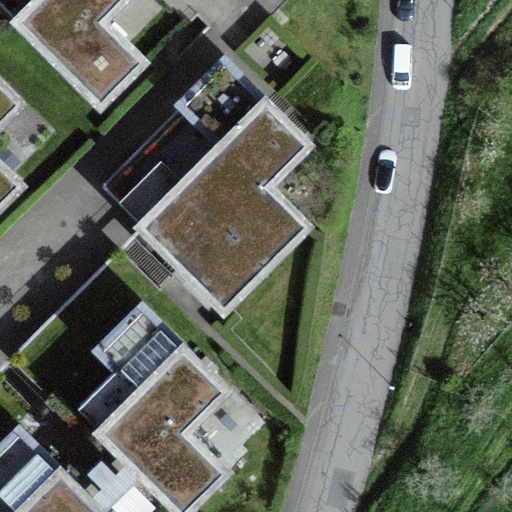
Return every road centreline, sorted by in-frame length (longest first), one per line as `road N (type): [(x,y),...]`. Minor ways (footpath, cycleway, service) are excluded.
road 1 (residential): [(331,511),(395,241),(425,0)]
road 2 (residential): [(260,0),(0,264)]
